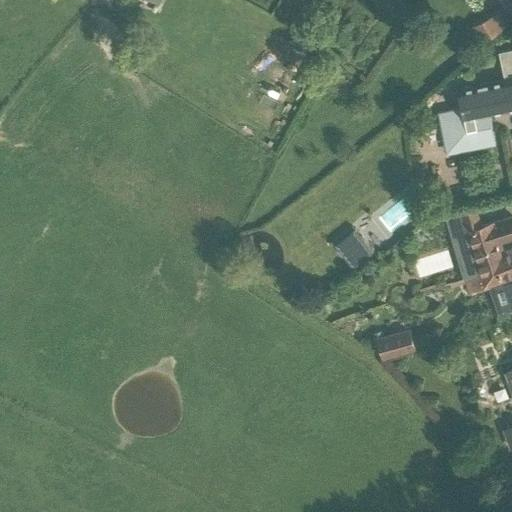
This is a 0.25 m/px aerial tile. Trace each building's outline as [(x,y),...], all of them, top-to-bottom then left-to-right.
[(478,40),(509,23),(501,8),(470,25),(478,40)] [(333,23),(324,17),(314,32),(324,38),(333,23)] [(511,47),(499,50),(505,78),(458,88),(462,106),(452,108),(457,137),(493,130),(490,111),(511,106),(511,47)] [(511,216),(493,223),(493,221),(481,225),(475,206),(447,215),(453,233),(460,231),(467,253),(474,251),(481,272),(466,277),(470,290),(504,279),(496,254),(503,251),(500,241),(511,236),(511,216)] [(373,251),(360,235),(341,250),(353,266),(373,251)] [(511,248),(503,251),(496,254),(504,279),(509,294),(511,295),(511,248)] [(411,327),(378,336),(383,356),(417,347),(411,327)] [(511,423),(503,427),(511,447),(511,446),(511,423)]
